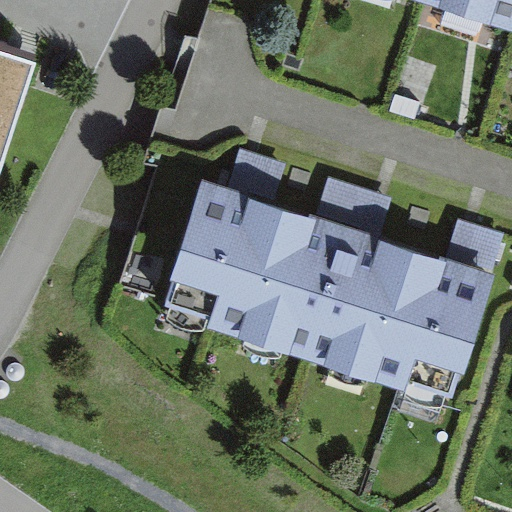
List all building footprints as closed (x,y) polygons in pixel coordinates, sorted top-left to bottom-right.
[(511,0),(472,0),(511,12),(511,0)] [(0,172),(29,82),(39,53),(24,49),(10,44),(0,40),(0,172)] [(300,200),(202,168),(162,296),(260,327),(300,200)] [(357,358),(398,231),(300,200),(260,327),(357,358)] [(357,358),(455,389),(496,262),(398,231),(357,358)]
